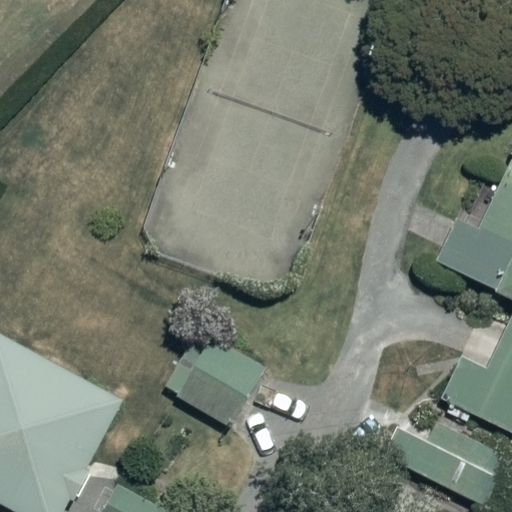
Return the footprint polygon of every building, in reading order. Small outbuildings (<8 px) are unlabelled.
[(511,153),(475,229),(457,221),(435,266),(511,303),(511,316),(484,375),(459,363),(440,402),(439,406),(511,441),(511,153)] [(260,370),(197,333),(163,391),(226,428),(260,370)] [(0,506),(11,511),(60,511),(90,456),(119,403),(0,339),(0,506)] [(496,511),(511,479),(511,441),(439,406),(426,432),(402,420),(382,462),(485,511),(496,511)] [(194,511),(90,456),(60,511),(194,511)]
